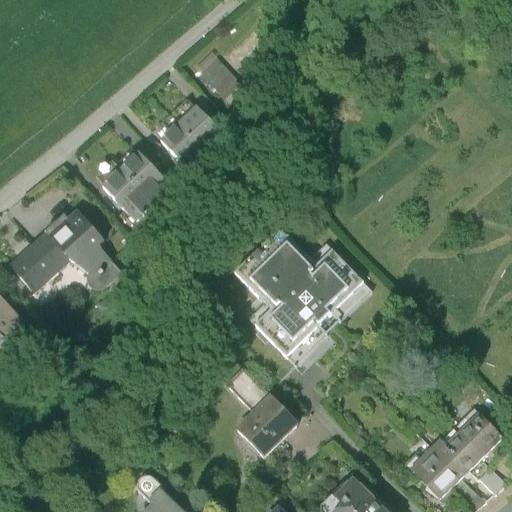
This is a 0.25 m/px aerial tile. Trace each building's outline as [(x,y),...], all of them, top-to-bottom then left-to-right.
[(207,104),(189,120),(221,155),(239,138),(207,104)] [(202,171),(221,155),(189,120),(171,137),(202,171)] [(149,149),(130,166),(162,203),(181,186),(149,149)] [(143,219),(162,203),(130,166),(111,183),(143,219)] [(57,230),(22,264),(44,287),(78,255),(96,273),(113,257),(103,247),(114,237),(88,210),(62,235),(57,230)] [(294,226),(249,269),(285,307),(266,326),(311,373),(343,342),(336,335),(383,290),(338,244),(325,257),(294,226)] [(0,346),(31,319),(0,283),(0,346)] [(277,452),(308,419),(256,368),(240,385),(267,412),(252,427),(277,452)] [(214,386),(225,397),(239,384),(229,373),(214,386)] [(511,428),(489,405),(469,425),(494,452),(511,434),(511,428)] [(494,452),(469,425),(448,446),(474,472),(494,452)] [(454,493),(474,472),(448,446),(427,467),(454,493)] [(511,477),(500,466),(490,477),(507,492),(511,485),(511,477)] [(157,511),(198,511),(199,511),(165,478),(162,476),(160,475),(158,475),(155,476),(152,478),(151,481),(150,484),(150,488),(152,491),(165,504),(157,511)] [(403,511),(364,475),(333,507),(338,511),(403,511)] [(308,511),(295,499),(282,511),(308,511)]
